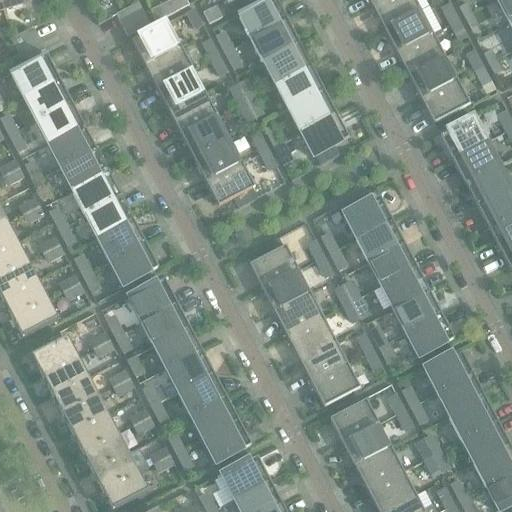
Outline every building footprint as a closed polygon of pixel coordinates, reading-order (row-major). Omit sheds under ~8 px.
[(27,4),(25,0),(0,0),(3,11),(27,4)] [(189,7),(185,0),(174,0),(170,3),(176,14),(189,7)] [(287,23),(282,14),(274,0),(272,0),(238,18),(251,43),(287,23)] [(388,0),(366,0),(371,9),(388,0)] [(420,13),(413,0),(388,0),(371,9),(384,32),(420,13)] [(511,24),(511,0),(502,0),(497,3),(509,26),(511,24)] [(176,14),(170,3),(150,13),(157,24),(176,14)] [(122,28),(144,16),(138,5),(116,17),(122,28)] [(472,16),(467,5),(458,10),(464,20),(472,16)] [(222,20),(216,8),(203,15),(209,27),(222,20)] [(459,23),(451,9),(442,13),(450,28),(459,23)] [(202,26),(194,11),(185,16),(193,30),(202,26)] [(432,37),(420,13),(384,32),(396,56),(432,37)] [(128,39),(150,27),(144,16),(122,28),(128,39)] [(478,26),(472,16),(464,20),(469,31),(478,26)] [(299,47),(292,32),(287,23),(251,43),(263,66),(299,47)] [(466,37),(459,23),(450,28),(457,42),(466,37)] [(181,49),(168,25),(131,44),(144,68),(181,49)] [(17,53),(39,41),(33,30),(11,41),(17,53)] [(233,51),(226,37),(217,42),(224,56),(233,51)] [(445,60),(432,37),(396,56),(408,79),(445,60)] [(22,64),(45,52),(39,41),(17,53),(22,64)] [(219,59),(212,45),(203,49),(210,64),(219,59)] [(312,70),(307,61),(299,47),(263,66),(275,89),(312,70)] [(193,73),(181,49),(144,68),(156,92),(193,73)] [(241,66),(233,51),(224,56),(232,70),(241,66)] [(497,63),(491,52),(483,56),(489,67),(497,63)] [(6,54),(0,57),(0,67),(2,71),(12,66),(6,54)] [(483,70),(476,56),(467,60),(474,75),(483,70)] [(60,82),(52,68),(48,60),(47,58),(8,78),(9,80),(12,79),(23,101),(60,82)] [(227,73),(219,59),(210,64),(218,78),(227,73)] [(457,83),(445,60),(408,79),(420,103),(457,83)] [(502,73),(497,63),(489,67),(494,77),(502,73)] [(324,93),(316,79),(312,70),(275,89),(287,113),(324,93)] [(491,84),(483,70),(474,75),(482,89),(491,84)] [(205,96),(193,73),(156,92),(169,115),(205,96)] [(72,106),(67,97),(60,82),(23,101),(35,125),(72,106)] [(470,108),(457,83),(420,103),(433,127),(470,108)] [(255,100),(248,85),(239,90),(246,104),(255,100)] [(246,104),(239,90),(230,95),(237,109),(246,104)] [(336,117),(331,108),(324,93),(287,113),(300,136),(336,117)] [(217,119),(205,96),(169,115),(181,139),(217,119)] [(263,114),(255,100),(246,104),(254,119),(263,114)] [(254,119),(246,104),(237,109),(245,123),(254,119)] [(84,129),(77,115),(72,106),(35,125),(48,148),(84,129)] [(511,131),(511,125),(507,116),(498,121),(506,135),(511,131)] [(334,149),(349,141),(336,117),(300,136),(312,160),(315,159),(319,169),(339,158),(334,149)] [(230,143),(217,119),(181,139),(193,162),(230,143)] [(489,144),(483,134),(484,133),(484,132),(484,130),(481,124),(480,123),(478,123),(476,119),(439,138),(452,163),(489,144)] [(18,134),(11,120),(1,124),(9,139),(18,134)] [(96,153),(92,143),(84,129),(48,148),(60,172),(96,153)] [(283,145),(275,131),(266,135),(274,150),(283,145)] [(25,148),(18,134),(9,139),(16,153),(25,148)] [(268,152),(261,138),(252,143),(259,157),(268,152)] [(242,166),(230,143),(193,162),(205,185),(242,166)] [(501,167),(489,144),(452,163),(457,172),(464,186),(501,167)] [(290,159),(283,145),(274,150),(281,164),(290,159)] [(276,167),(268,152),(259,157),(267,171),(276,167)] [(109,176),(101,162),(96,153),(60,172),(72,195),(109,176)] [(19,171),(15,162),(0,170),(5,179),(19,171)] [(43,181),(35,166),(26,171),(33,185),(43,181)] [(255,191),(242,166),(205,185),(210,195),(218,209),(223,207),(233,202),(237,212),(257,201),(252,192),(255,191)] [(511,191),(511,188),(501,167),(464,186),(472,201),(477,210),(511,191)] [(24,180),(19,171),(5,179),(10,188),(24,180)] [(121,199),(116,190),(109,176),(72,195),(84,218),(121,199)] [(50,195),(43,181),(33,185),(41,200),(50,195)] [(511,220),(511,191),(477,210),(481,219),(489,233),(511,220)] [(392,224),(387,215),(379,200),(365,207),(360,198),(340,208),(345,218),(343,219),(356,243),(392,224)] [(133,223),(126,208),(121,199),(84,218),(97,242),(133,223)] [(39,210),(35,201),(20,208),(25,217),(39,210)] [(44,219),(39,210),(25,217),(30,226),(44,219)] [(67,227),(60,213),(51,218),(58,232),(67,227)] [(511,250),(511,220),(489,233),(496,247),(501,257),(511,250)] [(145,247),(141,237),(133,223),(97,242),(109,266),(145,247)] [(404,248),(397,233),(392,224),(356,243),(368,267),(404,248)] [(0,255),(18,246),(8,227),(0,230),(0,255)] [(75,242),(67,227),(58,232),(65,246),(75,242)] [(339,252),(331,238),(322,243),(330,257),(339,252)] [(60,248),(55,239),(41,247),(45,256),(60,248)] [(298,273),(286,249),(283,250),(278,241),(258,251),(263,261),(253,266),(249,268),(262,292),(298,273)] [(324,260),(317,245),(308,250),(315,264),(324,260)] [(0,279),(28,265),(18,246),(0,255),(0,279)] [(158,271),(150,256),(145,247),(109,266),(122,290),(158,271)] [(64,257),(60,248),(45,256),(50,265),(64,257)] [(417,271),(412,262),(404,248),(368,267),(380,290),(417,271)] [(511,250),(501,257),(511,277),(511,250)] [(346,266),(339,252),(330,257),(337,271),(346,266)] [(92,275),(84,260),(75,265),(83,279),(92,275)] [(332,274),(324,260),(315,264),(323,279),(332,274)] [(38,285),(28,265),(0,279),(0,300),(2,304),(38,285)] [(429,294),(421,280),(417,271),(380,290),(392,313),(429,294)] [(310,297),(298,273),(262,292),(274,316),(310,297)] [(99,289),(92,275),(83,279),(90,294),(99,289)] [(80,287),(75,278),(61,285),(65,294),(80,287)] [(177,307),(172,298),(164,283),(128,302),(140,326),(177,307)] [(48,304),(38,285),(2,304),(12,323),(48,304)] [(360,300),(353,286),(344,291),(351,305),(360,300)] [(84,295),(80,287),(65,294),(70,303),(84,295)] [(351,305),(344,291),(335,296),(342,310),(351,305)] [(441,318),(436,309),(429,294),(392,313),(405,337),(441,318)] [(323,320),(310,297),(274,316),(286,339),(323,320)] [(368,315),(360,300),(351,305),(359,319),(368,315)] [(58,323),(48,304),(12,323),(22,342),(23,341),(23,342),(58,323)] [(359,319),(351,305),(342,310),(350,324),(359,319)] [(189,330),(182,316),(177,307),(140,326),(153,350),(189,330)] [(454,342),(446,327),(441,318),(405,337),(417,361),(454,342)] [(335,344),(323,320),(286,339),(298,363),(335,344)] [(123,335),(116,321),(107,325),(114,340),(123,335)] [(202,354),(197,345),(189,330),(153,350),(165,373),(202,354)] [(388,346),(380,331),(371,336),(379,350),(388,346)] [(110,344),(105,335),(91,342),(95,351),(110,344)] [(131,349),(123,335),(114,340),(122,354),(131,349)] [(373,353),(366,339),(357,344),(364,358),(373,353)] [(78,360),(67,340),(31,359),(41,379),(78,360)] [(114,353),(110,344),(95,351),(100,360),(114,353)] [(347,367),(335,344),(298,363),(311,386),(347,367)] [(395,360),(388,346),(379,350),(386,365),(395,360)] [(381,368),(373,353),(364,358),(372,372),(381,368)] [(214,377),(206,363),(202,354),(165,373),(177,396),(214,377)] [(473,378),(468,369),(460,354),(423,373),(436,397),(473,378)] [(143,373),(136,359),(127,363),(134,378),(143,373)] [(88,380),(78,360),(41,379),(51,398),(88,380)] [(360,391),(347,367),(311,386),(323,410),(360,391)] [(130,382),(125,373),(111,381),(115,390),(130,382)] [(226,400),(221,391),(214,377),(177,396),(190,420),(226,400)] [(485,401),(478,387),(473,378),(436,397),(449,421),(485,401)] [(98,399),(88,380),(51,398),(61,418),(98,399)] [(134,391),(130,382),(115,390),(120,398),(134,391)] [(160,405),(153,391),(144,396),(151,410),(160,405)] [(419,406),(412,392),(403,396),(410,411),(419,406)] [(108,418),(98,399),(61,418),(71,437),(108,418)] [(405,414),(398,399),(388,404),(396,418),(405,414)] [(238,424),(231,410),(226,400),(190,420),(202,443),(238,424)] [(497,425),(493,416),(485,401),(449,421),(461,444),(497,425)] [(379,427),(366,403),(329,422),(342,447),(379,427)] [(168,419),(160,405),(151,410),(159,424),(168,419)] [(427,420),(419,406),(410,411),(418,425),(427,420)] [(150,420),(145,411),(131,419),(136,428),(150,420)] [(412,428),(405,414),(396,418),(403,433),(412,428)] [(118,437),(108,418),(71,437),(82,456),(118,437)] [(154,429),(150,420),(136,428),(140,437),(154,429)] [(251,448),(249,443),(238,424),(202,443),(215,467),(251,448)] [(510,448),(502,434),(497,425),(461,444),(473,467),(510,448)] [(391,451),(379,427),(342,447),(354,470),(391,451)] [(128,457),(118,437),(82,456),(92,476),(128,457)] [(185,452),(177,438),(168,442),(176,457),(185,452)] [(441,454),(433,440),(425,445),(432,459),(441,454)] [(432,459),(425,445),(416,449),(423,464),(432,459)] [(511,476),(511,452),(510,448),(473,467),(485,491),(511,476)] [(170,459),(165,450),(151,457),(156,466),(170,459)] [(403,474),(391,451),(354,470),(367,493),(403,474)] [(192,466),(185,452),(176,457),(183,471),(192,466)] [(449,469),(441,454),(432,459),(440,473),(449,469)] [(138,476),(128,457),(92,476),(102,495),(138,476)] [(174,467),(170,459),(156,466),(160,475),(174,467)] [(440,473),(432,459),(423,464),(431,478),(440,473)] [(270,484),(263,470),(257,460),(221,479),(234,503),(270,484)] [(388,511),(415,498),(403,474),(367,493),(376,511),(388,511)] [(116,511),(148,495),(138,476),(102,495),(110,511),(116,511)] [(503,511),(511,507),(511,476),(485,491),(496,511),(503,511)] [(273,511),(282,508),(277,498),(270,484),(234,503),(238,511),(273,511)] [(468,500),(461,485),(452,490),(459,505),(468,500)] [(444,511),(454,507),(447,493),(437,498),(444,511)] [(216,511),(209,498),(200,503),(204,511),(216,511)] [(434,511),(432,507),(423,511),(415,498),(388,511),(434,511)] [(474,511),(468,500),(459,505),(463,511),(474,511)]
